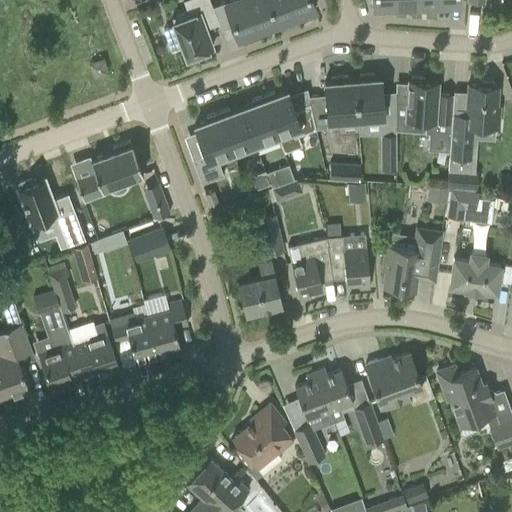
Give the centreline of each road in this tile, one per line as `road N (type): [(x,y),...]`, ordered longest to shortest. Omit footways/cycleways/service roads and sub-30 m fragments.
road 1 (residential): [(228,363),(349,321),(388,318),(511,348)]
road 2 (residential): [(228,363),(198,238),(148,102)]
road 3 (residential): [(0,427),(228,363)]
road 4 (residential): [(352,33),(148,102)]
road 5 (residential): [(114,511),(215,403),(228,363)]
road 6 (residential): [(511,39),(491,46),(352,33)]
road 7 (residential): [(148,102),(0,158)]
